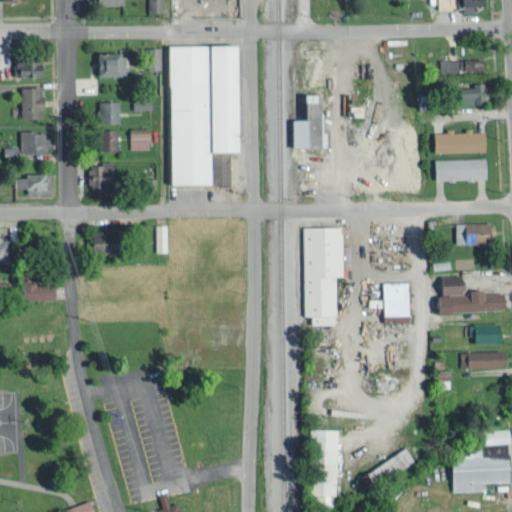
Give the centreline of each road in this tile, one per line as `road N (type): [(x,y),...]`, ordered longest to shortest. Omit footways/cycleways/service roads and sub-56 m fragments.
road 1 (residential): [(117,511),(72,318),(66,0)]
road 2 (residential): [(511,209),(0,216)]
road 3 (residential): [(251,511),(249,0)]
road 4 (residential): [(0,35),(510,25)]
